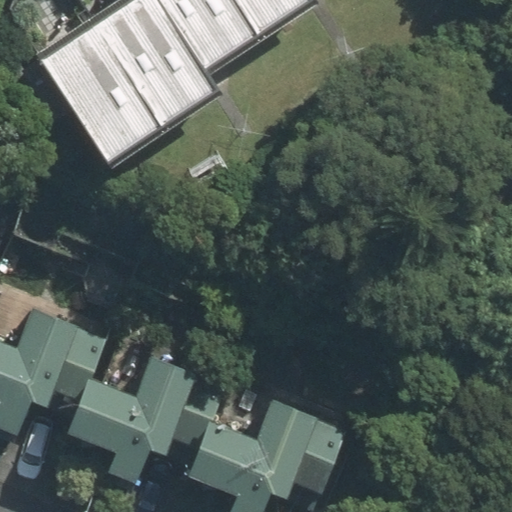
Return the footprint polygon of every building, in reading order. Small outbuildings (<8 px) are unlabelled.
[(156,120),(213,86),(199,64),(159,0),(111,0),(90,13),(156,120)] [(159,0),(199,64),(256,30),(237,0),(159,0)] [(237,0),(256,30),(305,0),(237,0)] [(100,155),(156,120),(90,13),(34,48),(100,155)] [(0,420),(16,427),(23,411),(38,417),(52,385),(76,395),(85,374),(102,332),(33,304),(16,346),(0,339),(0,420)] [(63,426),(111,446),(104,462),(132,474),(139,458),(155,464),(168,432),(195,443),(206,415),(221,380),(150,351),(132,393),(85,374),(76,395),(63,426)] [(184,468),(234,488),(234,489),(228,505),(245,511),(257,511),(262,500),(278,507),(292,474),(318,485),(344,423),(273,394),(256,435),(206,415),(195,443),(184,468)]
